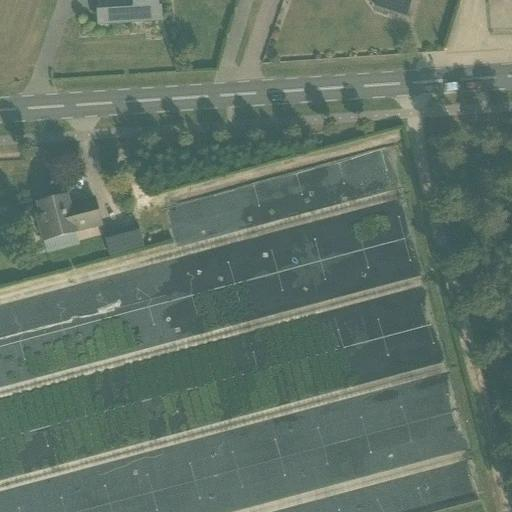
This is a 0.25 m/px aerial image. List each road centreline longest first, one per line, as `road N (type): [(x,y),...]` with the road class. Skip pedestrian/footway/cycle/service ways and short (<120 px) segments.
road 1 (tertiary): [(0,111),(511,78)]
road 2 (track): [(421,84),(414,135),(511,506)]
